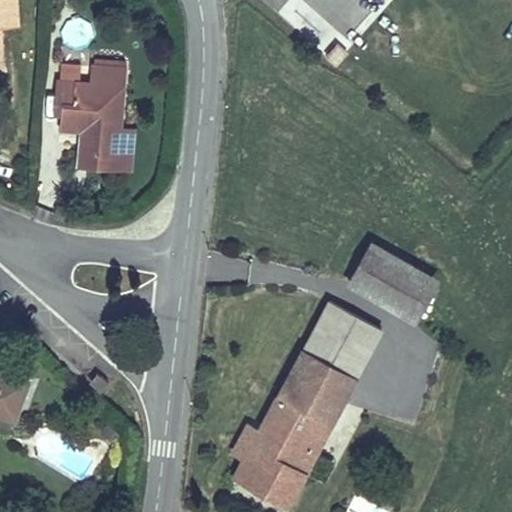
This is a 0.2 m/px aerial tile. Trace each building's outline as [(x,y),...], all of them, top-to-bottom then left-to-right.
[(0,0),(0,26),(18,25),(16,0),(0,0)] [(121,128),(127,67),(95,64),(93,81),(60,78),(58,101),(63,101),(60,126),(82,129),(101,131),(99,154),(118,156),(121,128)] [(121,128),(118,156),(99,154),(101,131),(82,129),(79,162),(129,167),(133,129),(121,128)] [(371,241),(349,280),(415,318),(437,278),(371,241)] [(328,299),(291,370),(344,397),(381,327),(328,299)] [(0,411),(14,417),(28,379),(0,369),(0,411)] [(344,397),(291,370),(259,430),(249,424),(234,451),(245,457),(235,476),(288,503),(318,446),(312,442),(316,434),(323,437),(344,397)] [(101,374),(98,371),(89,381),(93,384),(101,374)] [(109,381),(101,374),(93,384),(100,391),(109,381)] [(318,446),(323,437),(316,434),(312,442),(318,446)]
